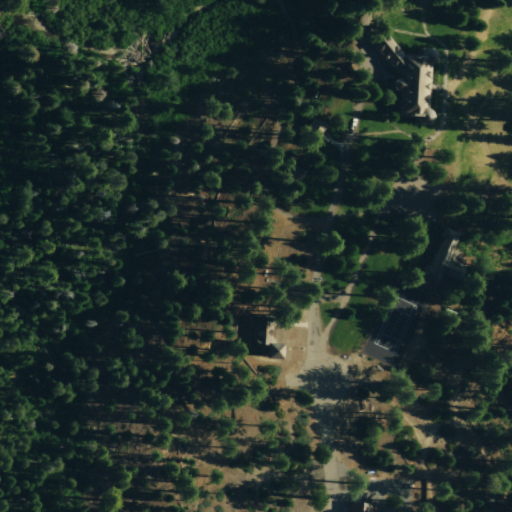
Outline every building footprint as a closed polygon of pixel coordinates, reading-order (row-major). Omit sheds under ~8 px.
[(395,76),(392,76),(390,77),(388,79),(387,82),(387,84),(388,86),(390,87),(392,88),(394,89),(394,114),(413,115),(413,118),(415,120),(418,122),(421,123),(424,122),(427,120),(429,117),(429,113),(428,110),(425,107),(426,85),(427,61),(430,59),(432,56),(432,52),(431,49),(428,46),(425,45),(422,45),(419,46),(417,48),(416,51),(399,50),(376,22),(361,34),(395,73),(395,76)] [(324,123),(310,118),(302,142),(316,147),(320,135),(324,123)] [(305,170),(299,189),(286,185),(293,165),(305,170)] [(458,232),(445,257),(458,264),(452,276),(440,269),(433,282),(416,274),(422,261),(425,263),(438,237),(435,235),(441,223),(458,232)] [(251,313),(251,354),(263,354),(263,358),(277,358),(277,345),(273,345),(273,313),(251,313)] [(345,500),(344,511),(367,511),(368,502),(345,500)]
